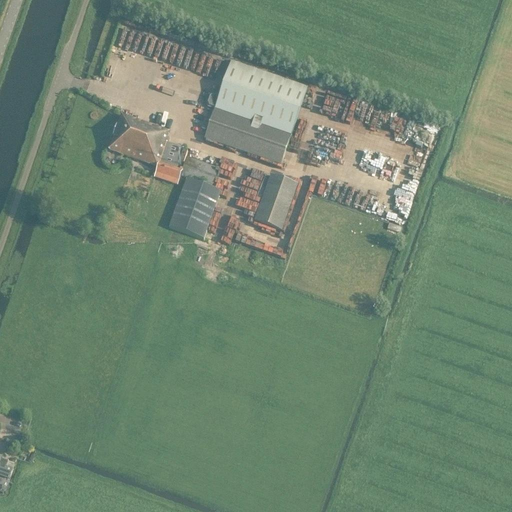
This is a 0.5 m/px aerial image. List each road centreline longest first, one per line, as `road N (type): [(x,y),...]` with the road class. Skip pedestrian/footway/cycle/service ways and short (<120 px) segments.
road 1 (unclassified): [(0,246),(85,0)]
road 2 (unknown): [(58,78),(195,96)]
